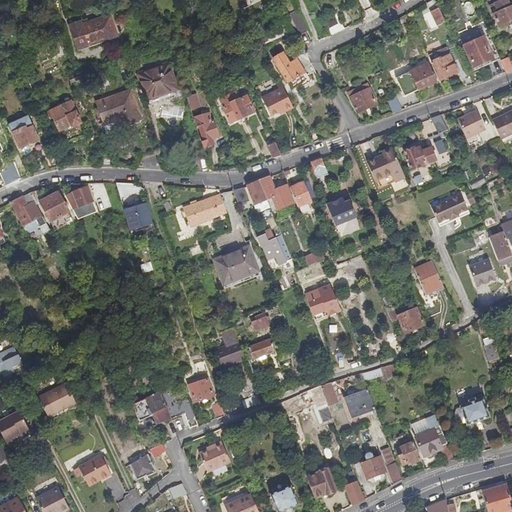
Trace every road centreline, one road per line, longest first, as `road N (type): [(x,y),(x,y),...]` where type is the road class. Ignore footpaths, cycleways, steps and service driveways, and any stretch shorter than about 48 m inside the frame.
road 1 (residential): [(182,469),(176,438),(395,358),(511,296)]
road 2 (residential): [(0,200),(35,183),(84,176),(225,181),(360,134)]
road 3 (track): [(229,416),(139,177)]
road 4 (residential): [(360,134),(318,61),(319,48),(417,0)]
road 5 (residential): [(360,134),(511,78)]
